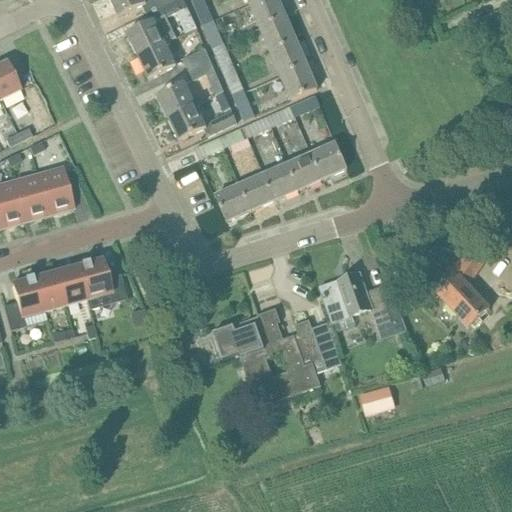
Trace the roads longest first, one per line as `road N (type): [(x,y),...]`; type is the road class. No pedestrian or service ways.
road 1 (residential): [(172,214),(71,0)]
road 2 (residential): [(394,212),(303,0)]
road 3 (residential): [(197,266),(394,212)]
road 4 (residential): [(0,262),(172,214)]
road 5 (residential): [(394,212),(511,178)]
